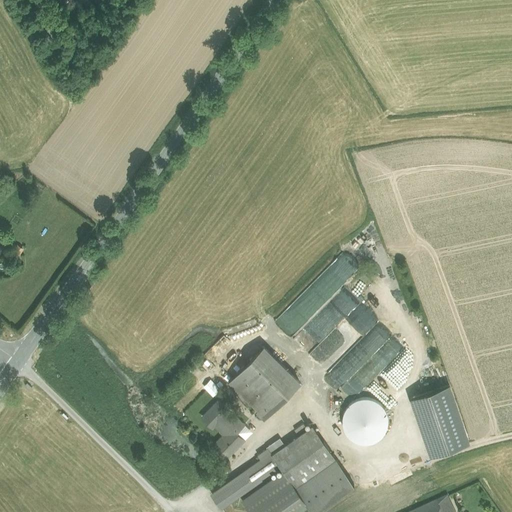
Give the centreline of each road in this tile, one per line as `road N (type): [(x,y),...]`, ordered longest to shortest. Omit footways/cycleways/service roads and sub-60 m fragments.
road 1 (secondary): [(277,0),(13,362)]
road 2 (unclassified): [(174,511),(13,362)]
